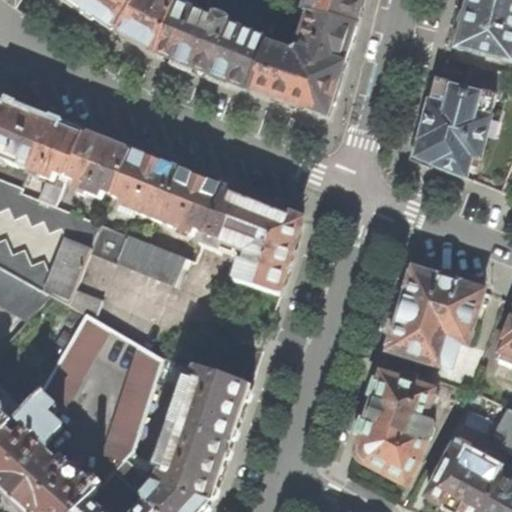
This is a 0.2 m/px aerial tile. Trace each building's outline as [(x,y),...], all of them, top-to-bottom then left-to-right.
[(65,0),(82,11),(117,35),(141,0),(65,0)] [(148,53),(158,57),(181,0),(141,0),(117,35),(136,49),(148,53)] [(207,77),(251,94),(269,48),(270,45),(233,30),(234,27),(233,25),(230,25),(226,21),(220,19),(216,19),(214,23),(198,17),(200,12),(195,10),(198,3),(210,7),(212,0),(181,0),(158,57),(207,77)] [(310,0),(308,14),(312,16),(359,28),(366,0),(310,0)] [(458,50),(511,63),(511,0),(471,0),(469,11),(465,12),(462,15),(461,20),(460,25),(464,31),(458,50)] [(251,94),(330,119),(344,77),(347,69),(346,68),(359,28),(312,16),(300,53),(294,56),(269,48),(251,94)] [(448,171),(469,180),(474,159),(483,161),(498,97),(501,98),(506,73),(475,65),(469,91),(454,87),(439,82),(421,154),(424,161),(448,171)] [(10,102),(0,97),(0,159),(32,172),(43,142),(27,136),(37,112),(10,102)] [(62,122),(37,112),(27,136),(43,142),(32,172),(50,179),(41,201),(58,207),(70,179),(88,133),(62,122)] [(113,143),(88,133),(70,179),(80,183),(78,189),(103,199),(107,191),(117,195),(135,152),(113,143)] [(157,160),(135,152),(117,195),(117,197),(127,202),(125,208),(161,222),(182,170),(157,160)] [(202,178),(182,170),(161,222),(196,236),(199,230),(209,234),(228,188),(202,178)] [(0,266),(53,296),(72,306),(78,292),(94,254),(105,226),(58,207),(41,201),(23,193),(25,189),(0,178),(0,211),(10,207),(16,219),(29,215),(34,226),(46,221),(52,232),(64,227),(70,239),(54,278),(45,262),(33,266),(26,251),(14,256),(7,240),(0,242),(0,266)] [(306,220),(228,188),(209,234),(205,247),(223,253),(226,246),(246,254),(237,281),(284,293),(295,256),(306,220)] [(177,287),(188,260),(105,226),(94,254),(177,287)] [(0,304),(30,321),(53,296),(0,266),(0,304)] [(415,270),(389,351),(440,367),(441,366),(453,370),(462,343),(468,345),(485,292),(455,283),(449,281),(415,270)] [(97,321),(104,302),(78,292),(72,306),(89,316),(97,321)] [(68,352),(44,393),(57,406),(64,410),(112,330),(97,321),(89,316),(76,338),(67,333),(59,345),(68,352)] [(511,320),(497,358),(511,364),(511,320)] [(104,455),(124,463),(136,451),(157,386),(165,361),(142,348),(104,455)] [(183,394),(191,367),(166,359),(165,361),(157,386),(183,394)] [(355,457),(407,486),(420,465),(424,453),(420,452),(425,439),(429,440),(432,437),(436,428),(434,423),(421,420),(435,391),(414,384),(417,373),(385,363),(371,406),(355,457)] [(242,421),(254,387),(197,368),(178,425),(234,445),(242,421)] [(50,415),(57,406),(44,393),(18,421),(47,447),(64,428),(50,415)] [(0,441),(18,421),(0,404),(0,441)] [(511,450),(511,410),(510,409),(492,438),(511,450)] [(72,465),(69,467),(47,447),(18,421),(0,441),(0,489),(19,506),(25,511),(80,511),(92,500),(100,491),(72,465)] [(225,471),(234,445),(178,425),(158,484),(214,503),(225,471)] [(449,509),(454,511),(483,511),(503,477),(504,474),(468,455),(471,449),(458,443),(445,465),(443,465),(426,497),(449,509)] [(205,511),(214,503),(158,484),(152,483),(149,479),(156,470),(136,451),(124,463),(116,473),(148,503),(157,511),(205,511)] [(511,511),(511,481),(503,477),(483,511),(511,511)] [(157,511),(148,503),(140,511),(104,511),(92,500),(80,511),(157,511)]
